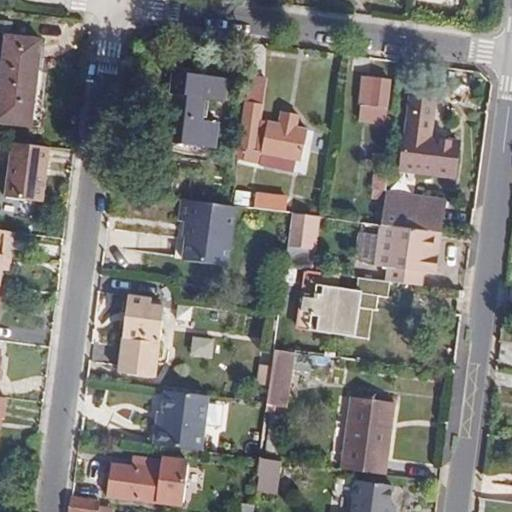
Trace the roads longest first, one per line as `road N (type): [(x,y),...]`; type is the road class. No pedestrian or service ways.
road 1 (residential): [(117,0),(47,511)]
road 2 (residential): [(458,511),(511,116)]
road 3 (unclassified): [(511,54),(117,0)]
